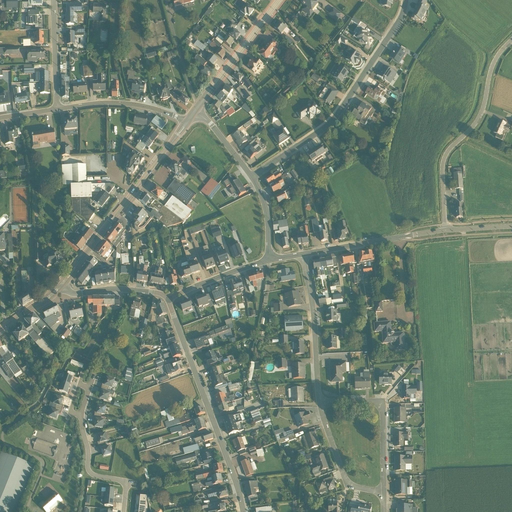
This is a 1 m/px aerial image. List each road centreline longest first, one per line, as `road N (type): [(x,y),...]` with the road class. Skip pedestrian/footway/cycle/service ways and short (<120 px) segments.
road 1 (residential): [(405,0),(337,114),(251,177)]
road 2 (residential): [(167,298),(242,511)]
road 3 (unclassified): [(511,40),(489,74),(477,120),(444,155),(445,231)]
road 4 (secondary): [(60,285),(186,123)]
road 5 (residential): [(382,491),(381,401),(319,403)]
road 6 (residential): [(319,403),(302,254)]
road 7 (secondary): [(194,111),(279,0)]
road 8 (residential): [(57,109),(115,102),(186,123)]
road 9 (residential): [(382,491),(347,484),(319,403)]
